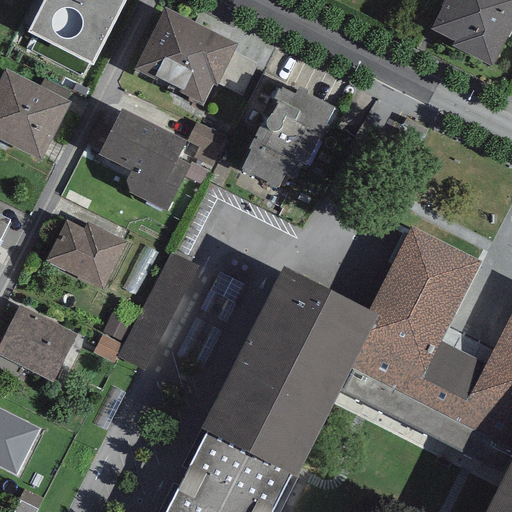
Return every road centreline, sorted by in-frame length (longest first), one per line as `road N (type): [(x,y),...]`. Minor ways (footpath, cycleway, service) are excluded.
road 1 (residential): [(0,291),(149,0)]
road 2 (residential): [(251,0),(511,132)]
